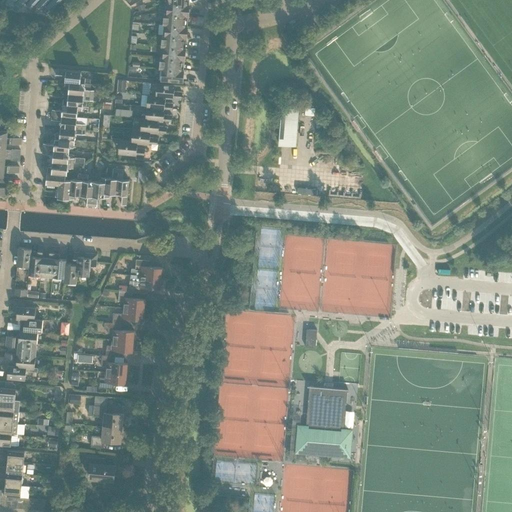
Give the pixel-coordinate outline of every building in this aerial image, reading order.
[(28,0),(25,3),(26,4),(28,4),(30,7),(30,8),(31,8),(38,0),(28,0)] [(39,0),(35,5),(36,5),(38,5),(40,8),(40,9),(41,9),(49,0),(39,0)] [(50,0),(46,6),(48,6),(50,9),(50,10),(51,11),(60,0),(50,0)] [(189,4),(187,4),(168,2),(168,3),(167,13),(186,15),(188,16),(189,4)] [(167,13),(165,13),(164,24),(166,25),(166,24),(185,26),(186,15),(167,13)] [(188,26),(185,26),(166,24),(166,25),(165,35),(184,37),(186,38),(188,26)] [(165,35),(163,35),(162,46),(164,47),(164,46),(183,48),(184,37),(165,35)] [(186,48),(183,48),(164,46),(164,47),(164,57),(163,57),(182,59),(185,59),(186,48)] [(163,57),(164,57),(161,57),(160,68),(163,69),(163,68),(181,70),(181,69),(182,59),(163,57)] [(85,83),(85,78),(81,77),(81,71),(56,68),(55,74),(65,75),(65,81),(85,83)] [(184,70),(181,69),(181,70),(163,68),(163,69),(162,79),(159,79),(183,81),(184,70)] [(118,79),(117,91),(125,92),(126,80),(118,79)] [(91,83),(85,83),(65,81),(64,86),(69,87),(68,93),(94,95),(94,90),(90,90),(91,83)] [(166,96),(166,97),(174,97),(182,98),(182,92),(174,91),(175,85),(150,82),(149,94),(156,95),(166,96)] [(93,101),(94,95),(68,93),(68,99),(63,99),(63,104),(83,106),(87,106),(87,100),(93,101)] [(156,95),(149,94),(148,94),(147,106),(165,108),(172,109),(173,103),(165,102),(166,97),(166,96),(156,95)] [(82,111),(83,106),(63,104),(62,110),(52,109),(52,115),(77,117),(77,111),(82,111)] [(164,114),(165,108),(147,106),(146,118),(145,118),(159,120),(163,120),(171,121),(172,115),(164,114)] [(293,145),(296,109),(282,108),(279,144),(293,145)] [(76,123),(77,117),(52,115),(51,120),(61,121),(61,127),(86,129),(86,124),(76,123)] [(145,118),(142,118),(140,130),(151,131),(150,131),(158,132),(166,132),(167,127),(159,126),(159,120),(145,118)] [(85,135),(86,129),(61,127),(60,133),(56,132),(55,138),(75,140),(75,134),(85,135)] [(140,130),(132,129),(131,141),(137,142),(149,143),(157,144),(158,138),(150,137),(150,131),(151,131),(140,130)] [(6,143),(21,144),(21,138),(7,137),(8,131),(0,130),(0,142),(6,143)] [(74,145),(75,140),(55,138),(55,144),(43,143),(43,148),(69,151),(70,145),(74,145)] [(131,141),(119,140),(118,152),(136,154),(144,154),(145,149),(137,148),(137,142),(131,141)] [(6,149),(6,143),(0,142),(0,153),(20,155),(21,149),(12,148),(11,150),(6,149)] [(68,157),(69,151),(43,148),(42,154),(53,155),(53,161),(74,163),(74,157),(68,157)] [(20,161),(20,155),(0,153),(0,165),(4,165),(5,165),(5,159),(11,159),(11,160),(20,161)] [(73,168),(74,163),(53,161),(52,167),(47,167),(47,172),(66,174),(67,174),(67,168),(73,168)] [(19,166),(5,165),(4,165),(0,165),(0,176),(4,177),(4,172),(19,173),(19,166)] [(116,194),(118,168),(113,168),(112,178),(106,177),(104,197),(109,198),(110,193),(116,194)] [(118,168),(116,194),(122,194),(121,204),(127,205),(129,180),(123,179),(124,169),(118,168)] [(65,179),(66,174),(47,172),(46,184),(59,185),(65,179)] [(81,195),(83,174),(78,173),(77,179),(71,179),(71,180),(69,199),(75,199),(75,195),(81,195)] [(91,206),(94,181),(88,180),(88,174),(83,174),(81,195),(87,196),(86,206),(91,206)] [(104,197),(106,177),(101,177),(100,181),(94,181),(91,206),(97,207),(98,197),(104,197)] [(71,180),(65,179),(59,185),(57,198),(69,199),(71,180)] [(30,256),(32,244),(26,244),(26,248),(19,247),(17,265),(29,266),(30,256)] [(42,257),(43,245),(38,245),(37,257),(30,256),(29,266),(28,274),(40,275),(42,257)] [(52,276),(55,246),(50,246),(49,258),(42,257),(40,275),(52,276)] [(66,263),(66,259),(59,259),(60,247),(55,246),(52,276),(64,277),(66,263)] [(78,256),(79,256),(79,252),(74,252),(72,264),(66,263),(64,277),(64,281),(76,283),(77,275),(76,275),(78,256)] [(76,275),(77,275),(89,276),(90,266),(96,266),(97,254),(85,253),(85,257),(79,256),(78,256),(76,275)] [(131,275),(140,276),(161,278),(162,267),(149,266),(149,260),(136,259),(135,269),(131,268),(131,275)] [(140,276),(131,275),(131,276),(130,276),(129,281),(130,281),(130,285),(119,285),(119,291),(129,291),(129,292),(132,292),(146,293),(147,287),(160,288),(161,278),(140,276)] [(27,296),(27,289),(14,288),(14,295),(27,296)] [(129,292),(129,291),(119,291),(118,301),(123,301),(123,307),(144,309),(145,299),(132,298),(132,292),(129,292)] [(34,319),(35,319),(36,307),(26,306),(26,300),(14,299),(13,311),(17,311),(16,317),(16,318),(34,319)] [(143,320),(144,309),(123,307),(122,314),(113,313),(112,323),(121,324),(129,325),(130,319),(143,320)] [(16,318),(16,317),(12,317),(12,323),(24,324),(23,330),(23,331),(37,332),(41,332),(43,320),(35,319),(34,319),(16,318)] [(112,323),(104,322),(104,328),(108,329),(107,333),(113,333),(112,340),(133,341),(134,331),(121,330),(121,324),(112,323)] [(316,344),(318,324),(300,322),(298,342),(316,344)] [(23,331),(23,330),(19,330),(19,337),(7,336),(6,341),(36,344),(37,332),(23,331)] [(132,352),(133,341),(112,340),(112,346),(106,345),(105,355),(115,356),(119,357),(119,351),(132,352)] [(35,356),(36,344),(6,341),(6,346),(18,347),(17,354),(35,356)] [(17,354),(5,353),(5,358),(17,359),(16,366),(34,368),(35,356),(17,354)] [(105,355),(101,355),(101,365),(106,366),(105,372),(126,374),(127,363),(114,362),(115,356),(105,355)] [(16,366),(4,365),(4,370),(8,370),(7,377),(25,379),(26,371),(37,372),(38,368),(34,368),(16,366)] [(126,384),(126,374),(105,372),(105,378),(99,377),(99,388),(112,389),(112,383),(126,384)] [(0,398),(15,400),(16,388),(15,388),(15,384),(13,382),(0,380),(0,398)] [(347,389),(308,386),(308,387),(309,387),(306,428),(300,427),(298,451),(348,455),(349,431),(344,431),(347,390),(347,389)] [(80,404),(81,395),(70,394),(69,403),(80,404)] [(20,400),(15,400),(0,398),(0,409),(19,412),(20,400)] [(103,426),(122,428),(123,414),(106,413),(106,406),(94,405),(93,416),(104,417),(103,426)] [(0,421),(18,423),(19,412),(0,409),(0,421)] [(17,434),(18,423),(0,421),(0,432),(12,434),(12,433),(17,434)] [(48,426),(47,434),(59,435),(59,427),(48,426)] [(121,442),(122,428),(103,426),(102,436),(92,435),(91,446),(103,447),(103,440),(121,442)] [(0,444),(11,446),(12,434),(0,432),(0,444)] [(7,461),(23,462),(25,451),(0,448),(0,454),(8,455),(7,461)] [(113,480),(114,466),(105,465),(106,458),(86,456),(85,469),(90,470),(89,478),(113,480)] [(22,474),(23,462),(7,461),(7,466),(0,465),(0,471),(4,472),(22,474)] [(21,485),(22,474),(4,472),(0,471),(0,477),(6,478),(5,484),(21,485)] [(20,497),(21,485),(5,484),(5,489),(0,488),(0,494),(1,495),(6,495),(12,496),(18,496),(20,497)] [(68,502),(65,506),(72,511),(75,507),(68,502)]
